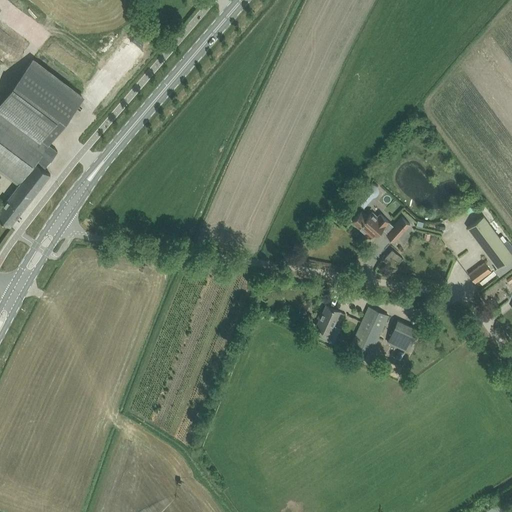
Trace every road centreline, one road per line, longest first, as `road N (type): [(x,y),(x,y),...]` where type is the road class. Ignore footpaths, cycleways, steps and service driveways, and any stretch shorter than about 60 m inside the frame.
road 1 (unclassified): [(511,362),(476,314),(432,292),(74,234),(57,224)]
road 2 (primary): [(57,224),(240,0)]
